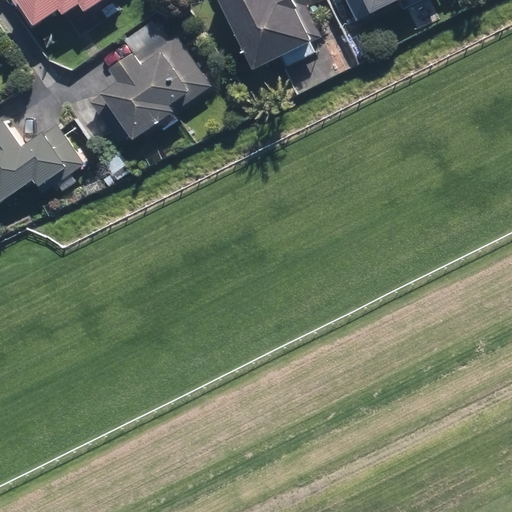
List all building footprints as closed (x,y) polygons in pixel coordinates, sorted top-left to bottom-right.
[(19,0),(37,26),(69,6),(73,12),(91,1),(95,7),(105,0),(19,0)] [(228,0),(261,67),(325,36),(309,5),(314,2),(312,0),(228,0)] [(401,0),(351,0),(361,20),(401,0)] [(117,1),(106,8),(112,17),(122,9),(117,1)] [(135,124),(145,136),(217,84),(181,33),(149,56),(144,49),(121,66),(128,78),(96,101),(120,134),(135,124)] [(0,208),(39,181),(50,197),(91,167),(63,127),(33,148),(15,121),(0,132),(0,208)] [(113,171),(105,176),(110,185),(118,180),(113,171)]
